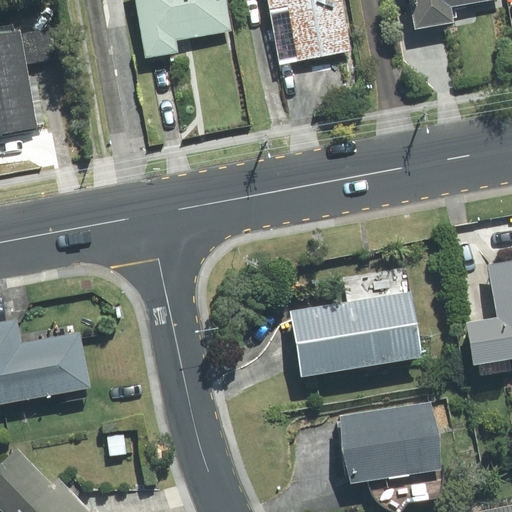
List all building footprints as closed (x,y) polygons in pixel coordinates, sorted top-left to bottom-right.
[(136,0),(146,57),(177,51),(175,38),(230,29),(225,0),(136,0)] [(340,0),(268,0),(271,12),(291,8),(300,58),(349,49),(340,0)] [(411,0),(416,28),(452,21),(449,5),(477,0),(411,0)] [(291,8),(271,12),(280,62),(300,58),(291,8)] [(20,31),(0,34),(0,133),(37,127),(20,31)] [(468,323),(475,364),(511,357),(511,262),(489,266),(498,318),(468,323)] [(291,312),(301,376),(421,357),(407,268),(343,278),(347,303),(291,312)] [(21,343),(17,319),(0,322),(0,378),(5,404),(90,388),(79,332),(21,343)] [(430,402),(341,416),(351,483),(367,481),(370,489),(373,497),(378,503),(384,508),(392,511),(394,511),(400,511),(408,503),(439,498),(441,490),(443,483),(443,476),(443,469),(441,469),(430,402)] [(109,456),(126,454),(124,433),(107,435),(109,456)] [(91,511),(90,511),(59,479),(53,486),(18,449),(0,465),(0,509),(2,511),(97,511),(94,509),(91,511)]
